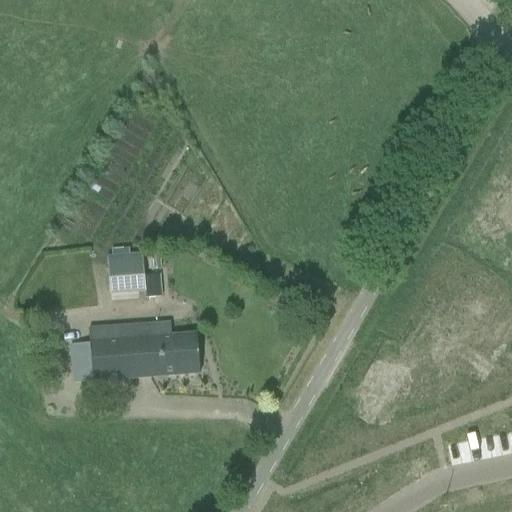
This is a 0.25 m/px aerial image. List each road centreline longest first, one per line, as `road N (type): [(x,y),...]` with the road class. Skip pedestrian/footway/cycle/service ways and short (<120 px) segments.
road 1 (unclassified): [(239,511),(511,49)]
road 2 (unclassified): [(394,511),(442,479),(511,466)]
